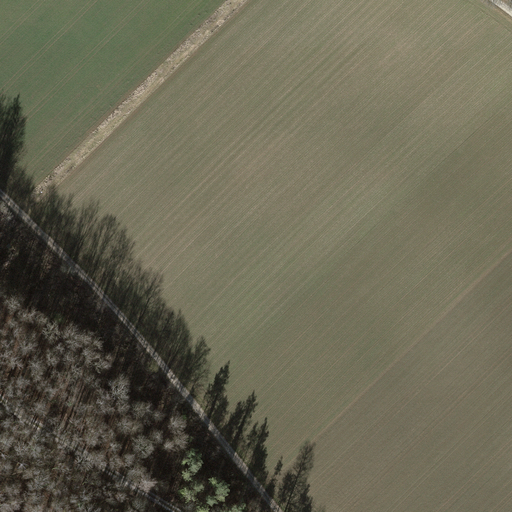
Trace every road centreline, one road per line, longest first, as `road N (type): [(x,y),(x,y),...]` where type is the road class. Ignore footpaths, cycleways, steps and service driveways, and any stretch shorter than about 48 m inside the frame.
road 1 (track): [(277,511),(0,191)]
road 2 (track): [(173,511),(0,398)]
